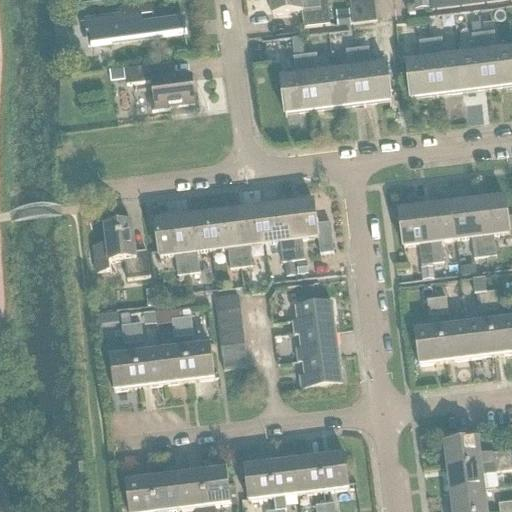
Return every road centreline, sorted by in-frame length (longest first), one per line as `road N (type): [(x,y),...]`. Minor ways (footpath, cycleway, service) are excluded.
road 1 (residential): [(383,416),(350,161)]
road 2 (residential): [(136,448),(383,416)]
road 3 (residential): [(251,173),(225,0)]
road 4 (residential): [(350,161),(511,142)]
road 5 (residential): [(92,192),(251,173)]
road 6 (residential): [(383,416),(511,399)]
